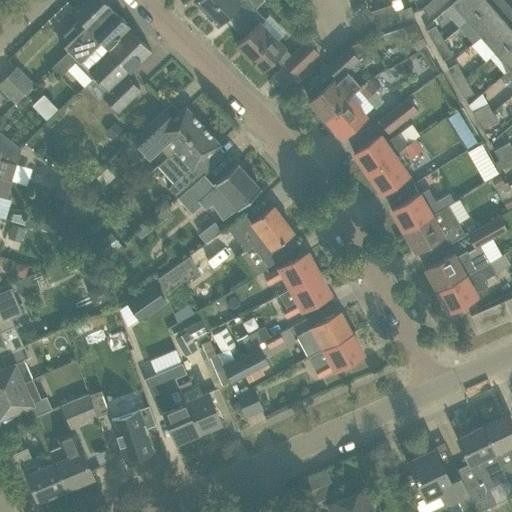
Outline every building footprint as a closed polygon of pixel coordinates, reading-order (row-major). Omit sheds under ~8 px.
[(57,39),(68,50),(111,8),(103,0),(82,0),(71,11),(78,19),(57,39)] [(200,0),(198,2),(207,11),(205,13),(217,26),(226,17),(236,27),(255,8),(246,0),(200,0)] [(428,16),(441,5),(437,0),(430,0),(421,8),(428,16)] [(454,0),(452,2),(465,17),(467,19),(488,0),(454,0)] [(503,0),(488,0),(467,19),(481,35),(511,9),(503,0)] [(370,11),(376,29),(397,21),(394,12),(392,4),(370,11)] [(394,12),(397,21),(414,16),(411,6),(394,12)] [(74,62),(91,79),(136,35),(128,27),(129,26),(111,8),(68,50),(51,67),(60,76),(74,62)] [(261,69),(284,47),(277,40),(286,32),(269,15),(265,19),(255,8),(236,27),(244,36),(236,44),(261,69)] [(511,10),(511,9),(481,35),(495,51),(496,51),(511,36),(511,10)] [(426,30),(434,45),(443,40),(435,25),(426,30)] [(417,29),(407,35),(415,51),(426,45),(417,29)] [(136,35),(93,77),(107,90),(102,95),(117,111),(125,103),(139,89),(125,74),(150,50),(136,35)] [(511,65),(511,36),(496,51),(510,67),(511,65)] [(443,40),(434,45),(443,60),(451,55),(443,40)] [(307,41),(284,63),(294,74),(317,52),(307,41)] [(324,118),(348,96),(357,87),(360,86),(346,71),(367,52),(358,42),(346,47),(325,66),(335,76),(308,101),(324,118)] [(456,83),(465,78),(456,63),(447,68),(456,83)] [(13,68),(0,81),(0,87),(15,102),(31,86),(13,68)] [(360,86),(357,87),(366,97),(379,85),(372,77),(369,79),(368,79),(368,78),(360,86)] [(473,93),(465,78),(456,83),(464,98),(473,93)] [(364,114),(348,96),(324,118),(341,136),(355,123),(364,114)] [(378,120),(388,133),(417,110),(407,97),(378,120)] [(472,112),(477,121),(492,112),(487,103),(472,112)] [(160,147),(167,156),(201,124),(185,106),(175,115),(166,106),(151,119),(138,133),(131,139),(137,145),(148,157),(160,147)] [(457,112),(447,119),(456,134),(467,127),(457,112)] [(492,112),(477,121),(481,129),(497,121),(492,112)] [(114,122),(105,131),(111,137),(120,129),(114,122)] [(167,156),(168,157),(158,165),(174,183),(169,187),(177,197),(202,175),(216,162),(216,161),(211,165),(203,157),(218,143),(201,124),(167,156)] [(0,176),(11,179),(21,147),(2,132),(0,131),(0,176)] [(353,152),(367,172),(394,153),(403,147),(408,143),(400,132),(386,142),(380,133),(353,152)] [(423,149),(415,138),(408,143),(403,147),(410,157),(423,149)] [(467,151),(484,179),(499,171),(481,142),(467,151)] [(494,150),(499,159),(511,151),(511,147),(509,142),(494,150)] [(511,151),(499,159),(503,168),(511,162),(511,151)] [(381,192),(397,180),(408,172),(394,153),(367,172),(381,192)] [(258,188),(236,163),(216,181),(212,185),(202,175),(177,197),(191,212),(200,204),(204,208),(211,202),(211,204),(222,218),(238,206),(244,201),(258,188)] [(500,174),(491,178),(496,188),(505,183),(500,174)] [(0,195),(5,197),(11,179),(0,176),(0,195)] [(71,178),(71,179),(61,176),(56,196),(65,198),(82,204),(78,193),(83,187),(71,178)] [(391,209),(403,230),(431,213),(447,204),(453,201),(448,192),(435,200),(427,188),(419,193),(408,199),(391,209)] [(511,197),(511,194),(502,199),(506,208),(511,205),(511,197)] [(97,245),(82,204),(65,198),(54,233),(97,245)] [(244,237),(238,241),(246,252),(250,249),(265,268),(278,258),(298,243),(291,233),(293,231),(272,204),(256,216),(250,222),(251,223),(240,231),(244,237)] [(431,213),(403,230),(415,250),(432,240),(443,234),(448,244),(464,235),(459,225),(447,204),(431,213)] [(95,206),(86,214),(92,221),(101,213),(95,206)] [(165,207),(136,232),(139,236),(170,212),(165,207)] [(499,217),(467,234),(475,247),(478,245),(507,230),(499,217)] [(11,223),(7,237),(19,241),(24,226),(11,223)] [(216,257),(237,242),(227,228),(206,243),(216,257)] [(110,233),(97,246),(96,246),(107,257),(121,244),(110,233)] [(282,275),(289,288),(318,272),(306,251),(263,275),(267,283),(282,275)] [(442,258),(424,268),(436,289),(487,262),(481,251),(470,257),(467,252),(467,251),(455,257),(453,253),(442,258)] [(504,252),(487,262),(436,289),(447,310),(475,295),(473,291),(485,285),(481,279),(510,263),(504,252)] [(164,291),(196,268),(187,255),(158,276),(164,291)] [(15,261),(12,273),(24,277),(27,265),(15,261)] [(278,294),(285,306),(281,308),(286,317),(329,293),(318,272),(289,288),(278,294)] [(153,279),(125,299),(127,302),(139,318),(166,298),(153,279)] [(23,344),(13,324),(10,318),(22,313),(10,287),(0,291),(0,345),(4,344),(7,351),(23,344)] [(511,294),(472,312),(479,328),(511,313),(511,294)] [(186,301),(173,311),(177,320),(193,310),(186,301)] [(322,346),(350,331),(339,311),(296,334),(307,355),(322,346)] [(200,320),(185,328),(186,331),(191,338),(206,330),(200,320)] [(217,353),(222,363),(239,354),(226,327),(213,335),(222,352),(217,353)] [(186,331),(174,338),(184,355),(197,348),(191,338),(186,331)] [(362,353),(350,331),(322,346),(329,359),(314,368),(318,376),(362,353)] [(242,352),(253,346),(246,333),(235,339),(242,352)] [(264,341),(267,347),(282,339),(279,333),(264,341)] [(208,340),(201,343),(207,358),(215,355),(208,340)] [(0,391),(31,378),(23,359),(28,356),(23,344),(7,351),(0,354),(0,356),(4,366),(0,367),(0,391)] [(256,345),(253,346),(242,352),(239,354),(222,363),(221,364),(230,380),(243,373),(247,382),(263,373),(258,364),(265,361),(256,345)] [(182,363),(145,379),(159,412),(163,411),(167,421),(175,440),(197,431),(185,401),(181,391),(175,377),(185,372),(182,363)] [(185,372),(175,377),(181,391),(185,401),(197,431),(219,421),(212,403),(207,392),(203,393),(199,383),(192,386),(185,372)] [(31,378),(0,391),(0,415),(22,406),(27,418),(51,408),(45,395),(40,397),(31,378)] [(102,379),(86,385),(88,391),(96,414),(112,409),(102,379)] [(262,409),(254,390),(252,385),(235,393),(245,416),(262,409)] [(69,427),(96,416),(88,391),(59,404),(69,427)] [(148,404),(110,417),(124,459),(152,450),(144,427),(154,424),(148,404)] [(481,426),(503,471),(508,482),(511,480),(511,424),(507,413),(481,426)] [(487,473),(489,478),(503,471),(481,426),(456,438),(468,463),(469,463),(476,478),(487,473)] [(62,444),(48,449),(64,487),(92,476),(74,434),(60,440),(62,444)] [(36,499),(64,487),(48,449),(33,456),(28,444),(6,453),(21,488),(30,484),(36,499)] [(474,511),(476,511),(465,489),(452,462),(442,467),(433,449),(408,461),(413,472),(402,478),(414,502),(439,490),(445,503),(456,498),(462,511),(474,511)] [(325,468),(305,477),(310,489),(330,480),(325,468)] [(465,489),(476,511),(494,503),(484,481),(465,489)] [(330,511),(372,511),(363,489),(327,504),(330,511)]
